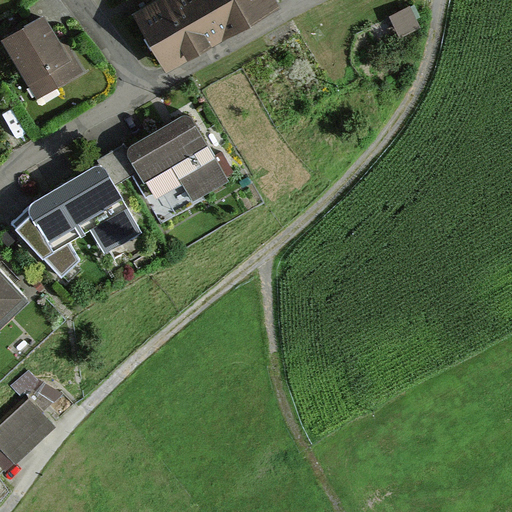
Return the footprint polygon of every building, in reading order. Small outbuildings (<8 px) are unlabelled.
[(272,0),(150,0),(129,11),(161,71),(277,9),(272,0)] [(41,17),(0,38),(0,41),(23,84),(26,82),(34,97),(80,73),(61,39),(55,42),(41,17)] [(185,115),(109,159),(122,182),(135,174),(150,196),(177,180),(190,203),(225,182),(185,115)] [(58,277),(77,260),(68,244),(90,231),(102,253),(137,234),(112,188),(122,182),(109,159),(34,203),(11,226),(58,277)] [(0,323),(39,288),(1,247),(0,247),(0,323)] [(31,395),(0,424),(0,444),(15,460),(56,422),(31,395)]
